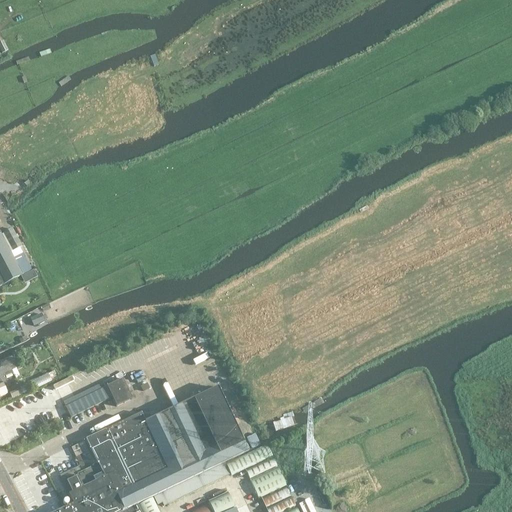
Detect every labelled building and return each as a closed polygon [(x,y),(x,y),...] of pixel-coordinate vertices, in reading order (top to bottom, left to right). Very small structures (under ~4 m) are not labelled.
[(14,229),(4,234),(14,252),(15,251),(23,247),(14,229)] [(0,233),(0,287),(2,287),(2,286),(3,286),(20,277),(27,273),(15,251),(14,252),(11,254),(9,249),(0,233)] [(33,272),(21,278),(24,282),(36,276),(33,272)] [(30,320),(33,326),(44,321),(41,315),(30,320)] [(29,348),(23,352),(25,357),(32,353),(29,348)] [(0,397),(7,395),(3,387),(8,385),(8,384),(15,381),(15,379),(19,377),(15,370),(10,358),(0,363),(0,397)] [(47,375),(28,385),(32,392),(36,390),(51,382),(47,375)] [(65,408),(68,413),(70,419),(112,398),(116,407),(132,400),(122,380),(65,408)] [(51,382),(36,390),(41,400),(57,392),(52,382),(51,382)] [(27,393),(24,386),(9,393),(12,400),(27,393)] [(63,482),(69,493),(70,495),(69,496),(73,505),(63,509),(63,510),(59,511),(120,511),(136,504),(137,506),(212,470),(212,469),(247,452),(228,411),(217,389),(181,406),(145,423),(141,414),(86,441),(97,465),(81,473),(78,468),(60,477),(63,482)] [(15,401),(0,408),(0,420),(10,416),(20,410),(15,401)] [(22,410),(26,418),(44,409),(40,401),(22,410)] [(62,402),(56,405),(61,416),(68,413),(65,408),(62,402)] [(10,416),(0,420),(0,431),(1,433),(15,425),(10,416)] [(15,425),(1,433),(3,436),(2,438),(4,440),(5,441),(6,442),(20,435),(17,431),(20,429),(20,430),(32,424),(29,418),(15,425)] [(71,448),(75,457),(81,455),(77,446),(71,448)] [(231,476),(271,457),(266,446),(225,465),(231,476)] [(72,469),(66,457),(61,459),(67,471),(72,469)] [(249,480),(276,467),(272,458),(245,470),(249,480)] [(45,465),(31,473),(33,477),(48,470),(45,465)] [(249,481),(258,499),(285,487),(276,468),(249,481)] [(206,473),(153,499),(156,506),(161,504),(163,507),(212,483),(206,473)] [(57,485),(63,482),(60,477),(60,476),(48,482),(49,484),(47,485),(43,478),(28,486),(29,487),(28,489),(30,492),(32,492),(34,497),(57,485)] [(63,482),(57,485),(34,497),(37,502),(36,504),(38,507),(40,507),(40,509),(55,501),(55,500),(69,493),(63,482)] [(260,499),(265,508),(290,497),(286,488),(260,499)] [(223,491),(212,496),(214,500),(225,494),(223,491)] [(190,511),(225,511),(234,508),(227,493),(225,494),(214,500),(190,511)] [(265,510),(266,511),(283,511),(295,507),(291,498),(265,510)] [(158,511),(152,499),(138,506),(141,511),(158,511)]
